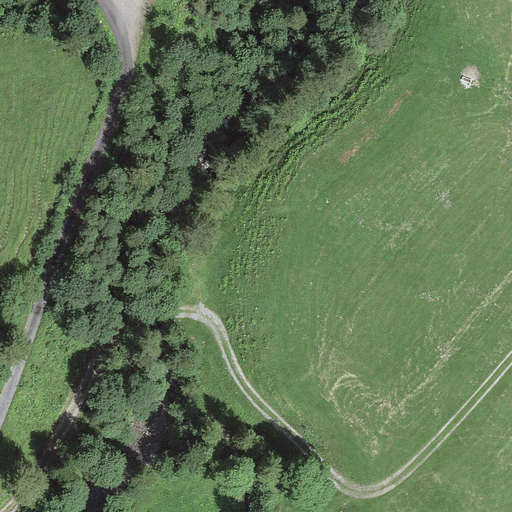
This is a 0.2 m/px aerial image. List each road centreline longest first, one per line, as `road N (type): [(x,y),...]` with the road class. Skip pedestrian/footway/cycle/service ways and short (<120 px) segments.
road 1 (track): [(6,511),(120,321),(181,302),(214,307),(229,324),(244,374),(339,467),(373,483),(402,469),(511,346)]
road 2 (track): [(115,0),(124,37),(120,86),(0,395)]
